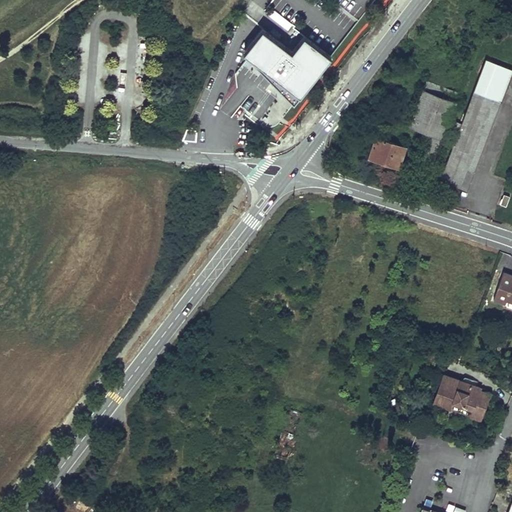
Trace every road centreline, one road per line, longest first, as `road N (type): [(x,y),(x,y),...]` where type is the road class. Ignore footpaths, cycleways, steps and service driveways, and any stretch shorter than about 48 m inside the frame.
road 1 (secondary): [(27,511),(275,189)]
road 2 (unclassified): [(0,140),(222,160)]
road 3 (secondary): [(304,152),(420,0)]
road 4 (unclassified): [(335,184),(511,241)]
road 5 (unknown): [(511,111),(473,227)]
